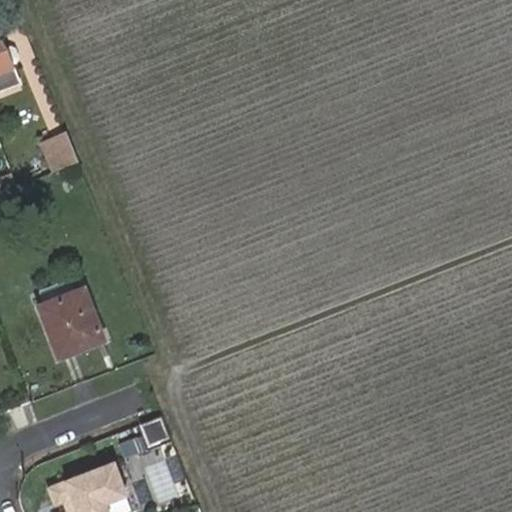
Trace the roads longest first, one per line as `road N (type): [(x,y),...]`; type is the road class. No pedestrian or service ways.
road 1 (track): [(511,240),(174,372),(228,511)]
road 2 (track): [(30,0),(174,372)]
road 3 (residential): [(146,395),(0,448)]
